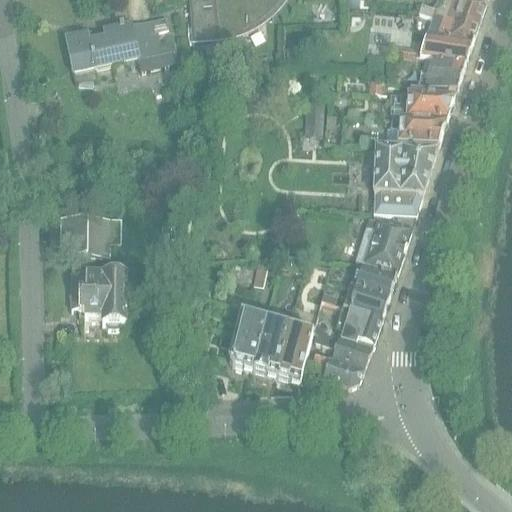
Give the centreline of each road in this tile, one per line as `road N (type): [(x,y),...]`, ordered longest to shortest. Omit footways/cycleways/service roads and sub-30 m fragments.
road 1 (residential): [(511,0),(405,326),(398,419)]
road 2 (residential): [(30,430),(22,167),(0,0)]
road 3 (residential): [(30,430),(398,419)]
road 4 (residential): [(498,511),(398,419)]
